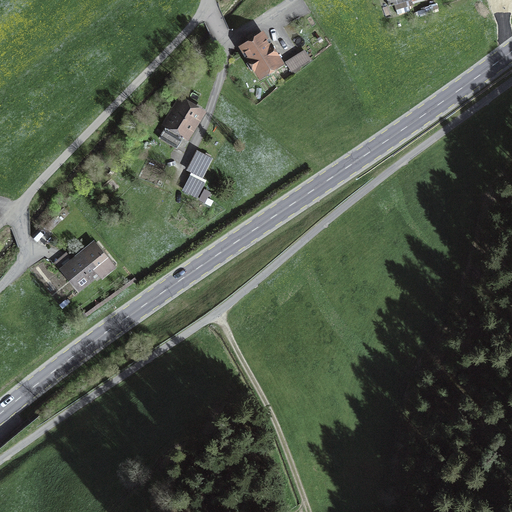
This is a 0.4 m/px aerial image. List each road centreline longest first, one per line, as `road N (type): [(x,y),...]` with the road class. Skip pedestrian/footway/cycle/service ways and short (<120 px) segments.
road 1 (track): [(511,81),(217,311),(0,461)]
road 2 (primary): [(0,413),(111,326),(511,51)]
road 3 (unclassified): [(0,288),(25,253),(18,207),(208,0)]
road 4 (track): [(309,511),(282,438),(217,311)]
